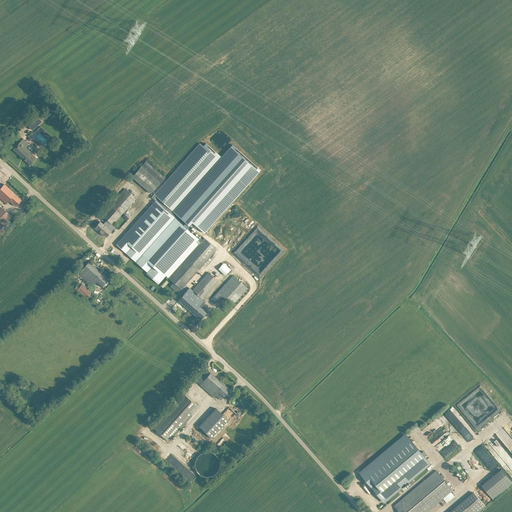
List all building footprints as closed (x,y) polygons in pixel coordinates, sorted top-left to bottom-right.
[(36,114),(39,118),(40,119),(48,113),(39,103),(32,109),(36,114)] [(47,115),(50,118),(56,112),(53,109),(47,115)] [(36,114),(26,123),(32,130),(42,121),(40,119),(39,118),(36,114)] [(42,148),(53,138),(41,126),(31,135),(42,148)] [(23,139),(16,146),(13,149),(30,165),(36,159),(31,154),(32,153),(25,146),(28,143),(23,139)] [(155,201),(116,245),(159,283),(198,239),(186,228),(190,222),(191,221),(197,226),(204,233),(261,170),(232,145),(221,157),(206,143),(203,146),(200,143),(154,194),(151,197),(155,201)] [(165,178),(146,161),(132,177),(151,193),(165,178)] [(0,197),(6,204),(9,200),(16,206),(21,200),(4,184),(0,188),(0,197)] [(110,205),(105,212),(102,215),(108,221),(104,226),(100,222),(94,228),(99,232),(100,232),(106,237),(111,232),(108,229),(111,225),(121,215),(123,213),(124,214),(128,210),(126,208),(135,198),(125,189),(110,205)] [(0,207),(0,229),(4,225),(12,216),(1,207),(0,207)] [(204,238),(171,274),(168,278),(181,289),(184,286),(217,249),(204,238)] [(235,257),(246,264),(248,261),(237,254),(235,257)] [(89,262),(85,265),(78,274),(91,287),(96,282),(101,287),(108,279),(89,262)] [(226,275),(232,269),(224,262),(219,268),(226,275)] [(208,272),(192,291),(189,288),(178,300),(200,320),(207,313),(201,307),(205,302),(201,299),(218,281),(208,272)] [(233,275),(211,299),(218,306),(225,299),(233,306),(248,289),(233,275)] [(82,284),(77,289),(86,298),(91,292),(82,284)] [(230,390),(206,369),(195,381),(213,397),(215,395),(217,397),(220,400),(223,397),(230,390)] [(183,393),(152,427),(169,442),(199,407),(183,393)] [(461,397),(453,404),(475,431),(481,426),(461,401),(463,400),(461,397)] [(229,407),(222,414),(229,420),(236,413),(229,407)] [(229,420),(216,408),(199,426),(212,439),(229,420)] [(496,433),(511,453),(511,437),(504,427),(496,433)] [(424,451),(421,453),(406,434),(360,473),(384,502),(430,463),(424,456),(427,454),(424,451)] [(194,438),(190,442),(196,448),(200,443),(194,438)] [(482,445),(475,450),(487,468),(495,462),(482,445)] [(152,464),(156,460),(146,451),(142,454),(152,464)] [(208,452),(205,451),(202,452),(199,453),(197,455),(195,457),(194,460),(193,463),(193,466),(195,469),(196,471),(199,473),(202,474),(205,475),(208,474),(211,473),(213,471),(215,469),(216,466),(217,463),(216,460),(215,457),(213,455),(211,453),(208,452)] [(442,474),(441,475),(436,470),(394,505),(399,511),(426,511),(443,499),(447,503),(455,496),(451,492),(453,490),(443,478),(445,477),(442,474)] [(482,485),(493,499),(501,493),(490,479),(482,485)] [(478,511),(486,506),(473,492),(454,508),(457,511),(478,511)]
